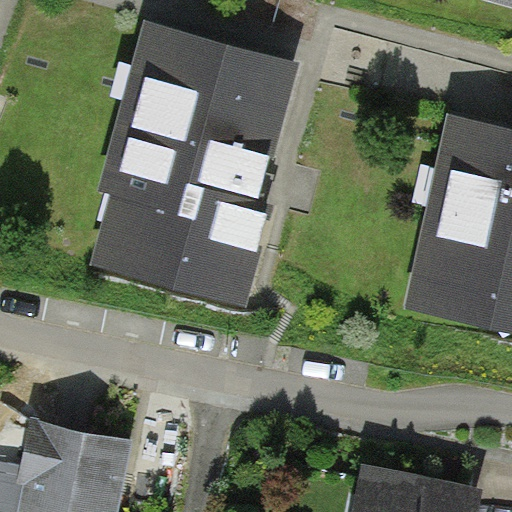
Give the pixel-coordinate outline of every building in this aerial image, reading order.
[(511,0),(476,0),(511,9),(511,0)] [(301,67),(146,23),(97,195),(112,199),(92,268),(245,311),(274,210),(261,207),(268,184),(301,67)] [(511,131),(448,117),(405,310),(511,335),(511,131)] [(120,511),(124,494),(134,441),(31,421),(18,486),(23,487),(17,511),(120,511)] [(479,511),(484,494),(363,468),(353,511),(479,511)]
